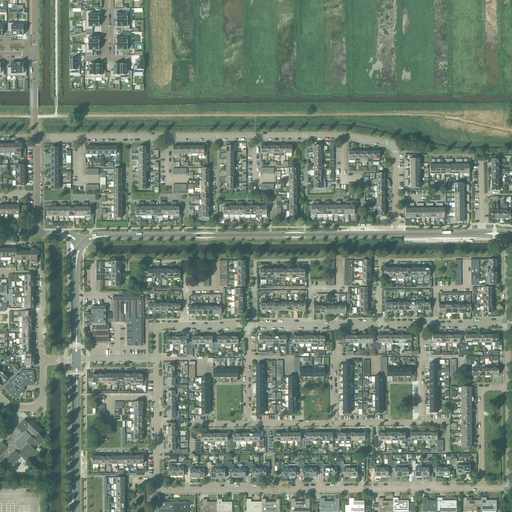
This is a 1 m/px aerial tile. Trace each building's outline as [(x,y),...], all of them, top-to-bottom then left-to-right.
[(92,11),(85,11),(85,21),(99,21),(99,14),(98,14),(92,14),(92,11)] [(116,14),(116,20),(129,20),(129,11),(122,11),(122,14),(116,14)] [(129,20),(116,20),(116,27),(117,27),(122,27),(122,30),(129,30),(129,20)] [(99,21),(85,21),(85,30),(92,30),(92,27),(98,27),(99,27),(99,21)] [(17,23),(7,23),(7,32),(11,32),(11,36),(17,36),(17,23)] [(26,23),(17,23),(17,36),(23,36),(23,32),(26,32),(26,23)] [(92,34),(85,35),(85,38),(88,38),(88,44),(99,44),(99,38),(98,38),(92,38),(92,34)] [(117,38),(116,38),(116,44),(129,44),(129,34),(122,34),(122,38),(117,38)] [(88,44),(85,44),(85,54),(92,54),(92,50),(98,50),(99,50),(99,44),(88,44)] [(129,44),(116,44),(116,50),(117,50),(122,50),(122,54),(130,54),(129,44)] [(76,60),(69,60),(69,70),(69,71),(69,73),(79,73),(79,66),(76,66),(76,60)] [(137,66),(133,66),(133,73),(143,73),(143,70),(143,60),(136,60),(137,60),(137,66)] [(10,68),(7,68),(7,77),(17,77),(16,64),(10,64),(10,68)] [(23,64),(16,64),(17,77),(26,76),(26,68),(23,68),(23,64)] [(89,71),(86,71),(86,78),(95,78),(95,65),(89,65),(89,71)] [(102,65),(95,65),(95,78),(105,78),(107,78),(107,73),(105,73),(105,71),(102,71),(102,65)] [(110,73),(107,73),(107,78),(110,78),(119,78),(119,65),(113,65),(113,71),(110,71),(110,73)] [(126,65),(119,65),(119,78),(129,78),(131,78),(131,71),(129,71),(126,71),(126,65)] [(23,141),(20,141),(20,140),(15,140),(15,144),(15,149),(20,149),(20,146),(23,146),(23,141)] [(143,297),(112,297),(112,306),(112,313),(112,319),(112,322),(127,322),(127,343),(130,343),(143,343),(143,338),(143,319),(143,313),(143,297)] [(145,305),(148,305),(148,312),(153,312),(154,312),(154,303),(154,300),(145,300),(145,305)] [(108,322),(112,322),(112,313),(107,313),(107,306),(106,304),(100,305),(99,305),(99,307),(105,307),(105,313),(105,325),(105,343),(108,343),(108,322)] [(105,313),(91,313),(84,313),(84,326),(91,325),(105,325),(105,313)] [(92,343),(94,343),(105,343),(105,325),(91,325),(92,343)] [(352,344),(352,335),(346,336),(346,344),(343,344),(343,347),(348,347),(348,344),(352,344)] [(375,351),(375,343),(372,343),(372,335),(365,335),(365,344),(369,344),(369,347),(372,347),(372,351),(375,351)] [(385,344),(384,335),(378,335),(378,343),(375,343),(375,351),(378,351),(378,347),(381,347),(381,344),(385,344)] [(430,347),(435,347),(435,343),(439,343),(439,335),(433,335),(433,343),(430,343),(430,347)] [(462,355),(462,350),(462,342),(459,342),(459,335),(452,335),(452,343),(456,343),(456,350),(459,350),(459,355),(462,355)] [(472,343),(471,335),(465,335),(465,342),(462,342),(462,350),(465,350),(465,346),(468,346),(468,343),(472,343)] [(198,345),(198,336),(192,337),(192,344),(189,344),(189,352),(192,352),(192,348),(194,348),(194,345),(198,345)] [(214,351),(214,344),(211,344),(211,336),(205,336),(205,345),(208,345),(208,348),(211,348),(211,351),(214,351)] [(224,345),(224,336),(217,336),(217,344),(214,344),(214,351),(218,351),(218,348),(220,348),(220,345),(224,345)] [(288,355),(288,343),(285,343),(285,336),(278,336),(278,344),(282,344),(282,347),(285,347),(285,355),(288,355)] [(298,344),(298,336),(291,336),(291,343),(288,343),(288,355),(291,355),(291,347),(294,347),(294,344),(298,344)] [(189,352),(189,344),(186,344),(186,337),(179,337),(179,345),(183,345),(183,348),(185,348),(185,352),(189,352)] [(31,368),(31,366),(34,366),(34,360),(24,360),(24,368),(31,368)] [(26,385),(30,385),(32,385),(34,383),(34,381),(34,374),(34,373),(32,371),(30,371),(30,370),(23,370),(23,371),(22,371),(20,373),(20,375),(20,376),(15,376),(8,384),(9,385),(8,387),(9,387),(7,388),(7,390),(9,392),(8,392),(13,397),(15,398),(17,398),(18,397),(19,397),(23,392),(24,391),(24,388),(26,385)] [(4,375),(0,378),(0,383),(1,385),(8,378),(4,375)] [(174,389),(182,389),(182,385),(178,385),(178,383),(175,383),(175,379),(167,379),(167,386),(174,386),(174,389)] [(461,438),(452,438),(452,440),(456,440),(461,440),(461,447),(463,447),(463,450),(469,450),(469,447),(471,447),(471,387),(461,387),(461,438)] [(167,399),(175,399),(175,395),(178,395),(178,392),(182,392),(182,389),(174,389),(174,392),(167,392),(167,399)] [(174,421),(182,421),(182,418),(178,418),(178,411),(175,411),(167,411),(167,418),(174,418),(174,421)] [(0,463),(1,464),(5,461),(11,467),(11,466),(20,456),(24,460),(24,459),(34,450),(32,448),(37,443),(39,445),(39,444),(44,440),(38,434),(42,430),(31,419),(27,423),(24,419),(16,427),(17,428),(14,431),(15,433),(4,444),(1,442),(0,443),(0,455),(0,456),(0,455),(0,463)] [(167,430),(175,430),(175,427),(178,427),(178,424),(182,424),(182,421),(174,421),(174,424),(167,424),(167,430)] [(436,446),(442,446),(442,440),(437,440),(437,432),(430,432),(430,441),(434,441),(434,444),(436,444),(436,446)] [(269,449),(270,449),(273,449),(273,445),(276,445),(276,442),(280,442),(280,433),(273,434),(273,439),(269,439),(269,449)] [(302,448),(302,439),(300,439),(299,433),(293,433),(293,442),(297,442),(297,445),(299,445),(299,448),(302,448)] [(302,439),(302,448),(306,448),(306,445),(308,445),(308,442),(312,442),(312,433),(305,433),(305,439),(302,439)] [(335,448),(335,438),(332,438),(331,433),(325,433),(325,442),(329,442),(329,445),(331,444),(331,448),(335,448)] [(344,444),(344,433),(338,433),(338,438),(335,438),(335,448),(338,448),(338,444),(340,444),(344,444)] [(357,433),(357,441),(361,441),(361,444),(364,444),(364,448),(367,448),(367,438),(364,438),(364,433),(357,433)] [(385,441),(385,433),(378,433),(378,438),(373,438),(373,448),(378,448),(378,444),(381,444),(381,441),(385,441)] [(398,433),(398,441),(401,441),(401,444),(404,444),(404,448),(407,448),(407,438),(404,438),(404,433),(398,433)] [(417,441),(417,433),(410,433),(410,438),(407,438),(407,448),(411,448),(411,444),(413,444),(413,441),(417,441)] [(207,442),(207,434),(201,434),(201,442),(195,442),(195,448),(201,448),(201,445),(203,445),(203,442),(207,442)] [(230,449),(230,448),(230,439),(227,439),(227,434),(220,434),(220,442),(224,442),(224,445),(227,445),(227,449),(230,449)] [(230,439),(230,448),(230,449),(233,449),(233,445),(235,445),(235,442),(239,442),(239,434),(233,434),(233,439),(230,439)] [(264,439),(262,439),(259,439),(259,434),(252,434),(252,442),(256,442),(256,445),(259,445),(259,449),(262,449),(264,449),(264,439)] [(175,444),(167,444),(167,450),(174,450),(174,453),(182,453),(182,454),(187,454),(187,450),(179,450),(179,447),(175,447),(175,444)] [(387,459),(387,461),(387,465),(381,465),(381,477),(387,477),(387,469),(391,469),(391,461),(391,454),(385,454),(385,457),(386,459),(387,459)] [(449,456),(449,459),(449,464),(446,464),(446,468),(442,468),(442,476),(449,476),(449,469),(453,469),(453,459),(453,454),(451,454),(451,456),(449,456)] [(223,462),(224,462),(224,465),(221,465),(221,469),(218,469),(218,478),(224,478),(224,470),(228,470),(228,462),(228,457),(223,457),(223,462)] [(298,459),(298,462),(298,469),(302,469),(302,477),(309,477),(309,468),(305,468),(305,465),(302,465),(302,459),(298,459)] [(463,462),(459,462),(456,462),(456,459),(453,459),(453,469),(456,469),(456,474),(463,474),(463,462)] [(176,464),(176,476),(183,476),(183,468),(187,468),(186,461),(183,461),(183,464),(180,464),(176,464)] [(197,469),(193,469),(193,466),(190,466),(190,461),(186,461),(187,468),(190,468),(190,478),(197,478),(197,469)] [(364,470),(364,469),(364,461),(357,462),(357,465),(350,465),(350,477),(357,477),(357,470),(364,470)] [(381,477),(381,465),(374,465),(374,461),(370,461),(370,469),(374,469),(374,477),(381,477)] [(401,476),(401,468),(401,464),(394,464),(394,461),(391,461),(391,469),(395,469),(395,477),(401,476)] [(411,469),(411,461),(407,461),(407,464),(405,464),(405,468),(401,468),(401,476),(408,476),(408,469),(411,469)] [(422,476),(422,468),(418,468),(418,464),(415,464),(415,461),(411,461),(411,469),(415,469),(415,476),(422,476)] [(432,469),(432,461),(428,461),(428,464),(425,464),(425,468),(422,468),(422,476),(428,476),(428,469),(432,469)] [(442,476),(442,468),(438,468),(438,464),(436,464),(436,461),(432,461),(432,469),(435,469),(435,476),(442,476)] [(197,465),(197,469),(197,478),(204,478),(204,470),(207,470),(207,462),(203,462),(203,465),(201,465),(197,465)] [(218,466),(213,466),(211,466),(211,462),(207,462),(207,470),(211,470),(211,478),(218,478),(218,469),(218,466)] [(231,462),(228,462),(228,470),(231,470),(231,478),(238,478),(238,469),(234,469),(234,465),(231,465),(231,462)] [(238,465),(238,469),(238,478),(245,478),(245,470),(248,470),(248,462),(244,462),(244,465),(242,465),(242,464),(239,464),(238,465)] [(258,478),(258,468),(255,468),(255,465),(252,465),(252,462),(248,462),(248,470),(252,470),(252,478),(258,478)] [(258,468),(258,478),(265,478),(265,470),(269,470),(269,462),(265,462),(265,465),(262,465),(262,468),(258,468)] [(288,477),(288,465),(282,465),(282,462),(278,462),(278,470),(282,470),(282,477),(288,477)] [(295,465),(292,465),(288,465),(288,477),(295,477),(295,469),(298,469),(298,462),(295,462),(295,465)] [(309,465),(309,468),(309,477),(315,477),(315,469),(319,469),(319,462),(315,462),(315,465),(309,465)] [(329,468),(329,465),(322,465),(322,462),(319,462),(319,469),(322,469),(322,477),(329,477),(329,468)] [(329,468),(329,477),(336,477),(336,469),(339,469),(339,462),(336,462),(336,465),(333,465),(333,468),(329,468)] [(350,477),(350,465),(343,465),(343,462),(339,462),(339,469),(340,470),(343,470),(343,477),(350,477)] [(169,468),(169,476),(176,476),(176,464),(174,464),(168,464),(168,468),(169,468)] [(356,511),(364,511),(364,501),(353,501),(353,498),(349,498),(349,505),(345,505),(344,511),(356,511)] [(393,511),(393,501),(383,501),(383,498),(378,498),(378,511),(393,511)] [(393,498),(393,501),(393,511),(408,511),(408,501),(397,501),(397,498),(393,498)] [(437,511),(437,501),(427,501),(427,498),(422,498),(422,511),(437,511)] [(456,500),(452,500),(442,501),(442,498),(437,498),(437,501),(437,511),(456,511),(456,500)] [(463,511),(466,511),(481,511),(481,500),(471,500),(471,498),(463,498),(463,511)] [(481,498),(481,500),(481,511),(496,511),(496,500),(486,500),(486,498),(481,498)] [(202,499),(202,507),(201,511),(216,511),(217,502),(207,502),(207,499),(202,499)] [(217,499),(217,502),(216,511),(231,511),(232,502),(221,502),(221,499),(217,499)] [(260,511),(261,511),(261,502),(251,502),(251,499),(246,499),(246,511),(260,511)] [(261,499),(261,502),(261,511),(260,511),(280,511),(280,499),(275,499),(275,502),(266,502),(266,499),(261,499)] [(303,511),(304,511),(307,511),(309,511),(310,499),(305,499),(305,502),(301,502),(301,503),(299,503),(299,502),(295,502),(295,499),(290,499),(290,511),(295,511),(294,511),(303,511)] [(319,511),(338,511),(339,510),(339,507),(339,499),(334,499),(334,501),(324,502),(324,499),(320,499),(319,511)] [(172,511),(172,503),(163,503),(163,500),(158,500),(157,511),(172,511)] [(172,503),(172,511),(187,511),(187,502),(177,502),(177,500),(172,500),(172,503)]
